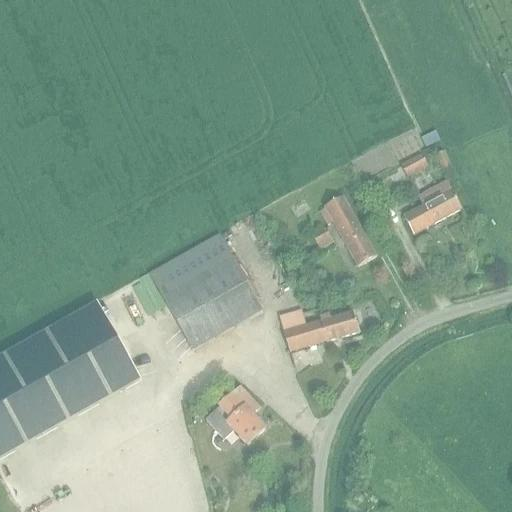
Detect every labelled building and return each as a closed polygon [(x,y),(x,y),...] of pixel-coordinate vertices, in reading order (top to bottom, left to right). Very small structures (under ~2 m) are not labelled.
[(443,172),(450,169),(442,153),(436,156),(443,172)] [(405,179),(426,167),(420,156),(399,167),(405,179)] [(414,236),(460,210),(445,182),(416,199),(420,206),(402,216),(414,236)] [(356,268),(374,259),(340,198),(324,208),(325,210),(318,213),(326,227),(332,223),(356,268)] [(311,237),(316,245),(329,238),(325,230),(311,237)] [(149,275),(192,352),(262,313),(219,236),(149,275)] [(97,304),(0,358),(0,460),(140,381),(97,304)] [(278,318),(289,354),(359,333),(353,313),(330,319),(329,315),(320,318),(321,322),(302,327),(297,312),(278,318)] [(224,441),(233,432),(247,447),(265,430),(252,416),(259,409),(240,389),(205,421),(224,441)]
